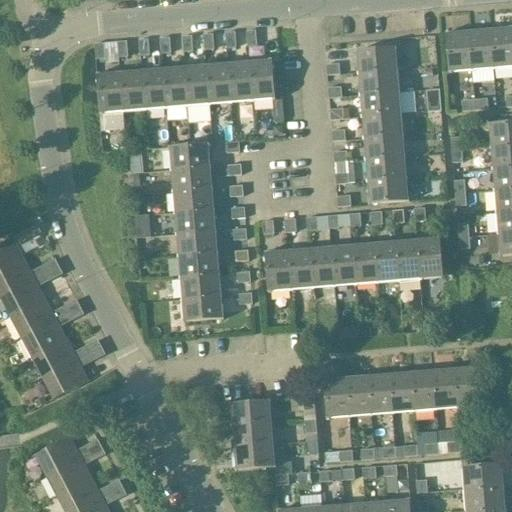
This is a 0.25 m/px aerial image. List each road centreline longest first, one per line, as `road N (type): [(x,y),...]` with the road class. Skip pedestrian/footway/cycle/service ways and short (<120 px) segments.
road 1 (residential): [(53,36),(41,76),(75,242),(209,511)]
road 2 (residential): [(392,0),(89,23),(53,36)]
